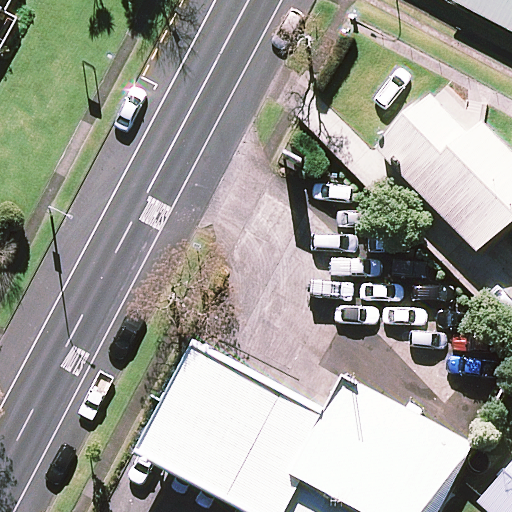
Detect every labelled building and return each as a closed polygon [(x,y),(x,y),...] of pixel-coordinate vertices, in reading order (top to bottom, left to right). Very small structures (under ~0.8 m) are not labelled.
[(0,0),(0,35),(8,17),(0,11),(0,0)] [(511,0),(465,0),(511,22),(511,0)] [(477,260),(511,225),(511,142),(452,82),(376,156),(477,260)] [(266,377),(191,338),(131,452),(216,496),(246,511),(270,511),(322,407),(266,377)] [(436,511),(473,444),(341,372),(322,407),(270,511),(436,511)] [(511,511),(511,475),(481,508),(486,511),(511,511)]
